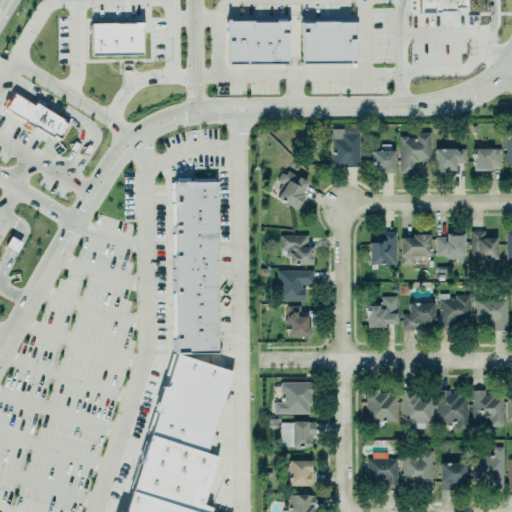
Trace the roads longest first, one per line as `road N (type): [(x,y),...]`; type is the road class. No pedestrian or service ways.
road 1 (residential): [(342,511),(340,206)]
road 2 (residential): [(511,360),(260,360)]
road 3 (residential): [(511,203),(340,206)]
